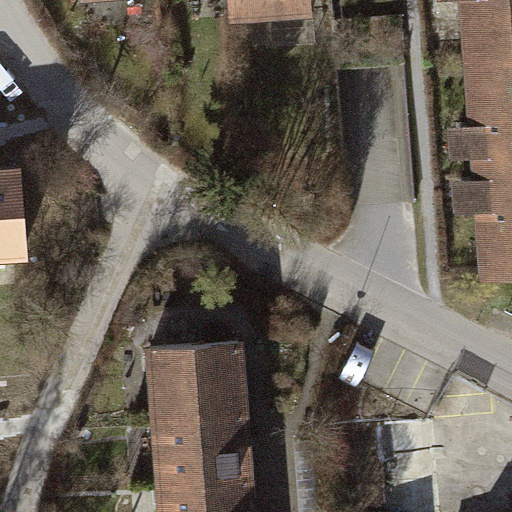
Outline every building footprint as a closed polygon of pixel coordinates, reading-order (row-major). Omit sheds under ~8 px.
[(308,27),(306,0),(230,0),(233,31),(308,27)] [(511,0),(447,0),(452,71),(511,67),(511,0)] [(466,287),(511,284),(511,67),(452,71),(466,287)] [(0,262),(25,261),(19,171),(0,172),(0,262)] [(151,422),(249,415),(244,346),(146,354),(151,422)] [(156,491),(254,484),(249,415),(151,422),(156,491)] [(442,511),(437,426),(373,430),(377,511),(442,511)] [(157,511),(256,511),(254,484),(156,491),(157,511)]
